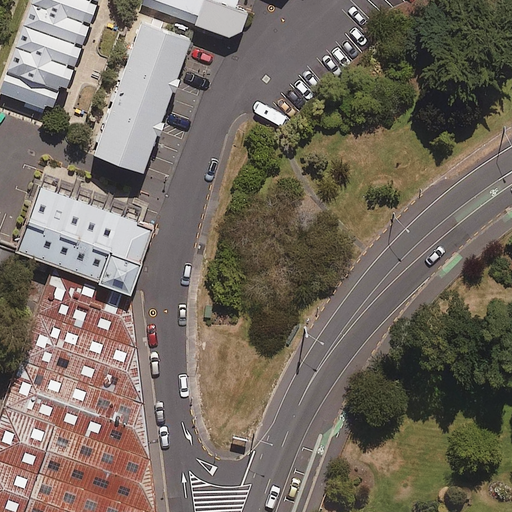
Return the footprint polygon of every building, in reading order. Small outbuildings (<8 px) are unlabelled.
[(84,18),(90,0),(27,0),(20,23),(76,42),(84,18)] [(239,0),(142,0),(141,3),(228,33),(244,25),(251,7),(239,3),(239,0)] [(194,33),(144,16),(96,148),(146,167),(194,33)] [(76,42),(20,23),(4,67),(55,85),(56,81),(62,83),(76,42)] [(55,85),(4,67),(0,80),(0,91),(26,100),(24,106),(46,113),(55,85)] [(157,223),(41,181),(17,247),(54,260),(134,288),(157,223)] [(45,265),(0,247),(0,291),(31,303),(45,265)] [(54,260),(0,412),(0,511),(158,511),(134,288),(54,260)]
